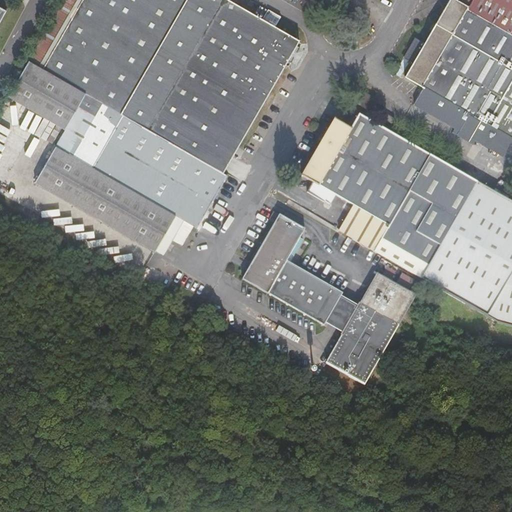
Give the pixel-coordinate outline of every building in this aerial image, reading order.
[(61,0),(8,99),(66,132),(36,185),(164,258),(173,242),(183,247),(194,227),(198,229),(228,177),(224,175),(300,42),(226,0),(61,0)] [(410,107),(501,158),(511,139),(511,0),(449,0),(405,77),(422,87),(410,107)] [(269,10),(265,18),(276,24),(280,15),(269,10)] [(371,108),(364,119),(373,124),(379,113),(371,108)] [(348,132),(330,122),(300,178),(351,207),(336,233),(484,320),(511,328),(511,205),(357,117),(348,132)] [(393,128),(390,135),(398,139),(401,133),(393,128)] [(303,232),(276,216),(240,281),(314,324),(321,328),(322,325),(331,330),(341,336),(322,367),(361,391),(413,299),(375,277),(355,309),(346,303),(338,298),(340,295),(284,264),(303,232)] [(454,347),(452,349),(458,352),(464,343),(457,340),(456,343),(453,342),(451,345),(454,347)]
